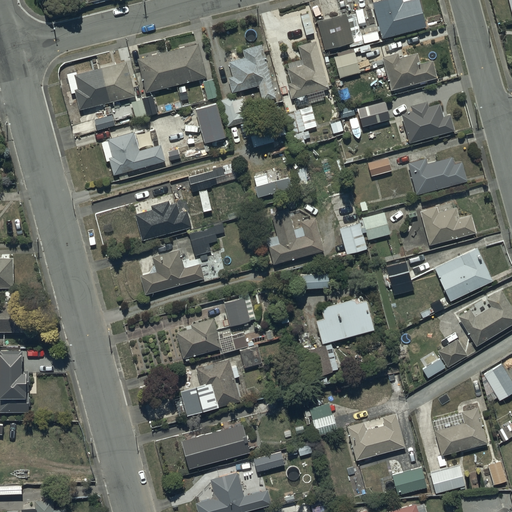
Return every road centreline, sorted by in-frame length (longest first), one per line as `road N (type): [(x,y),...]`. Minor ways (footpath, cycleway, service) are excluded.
road 1 (residential): [(24,102),(132,511)]
road 2 (residential): [(11,52),(219,0)]
road 3 (residential): [(497,116),(463,0)]
